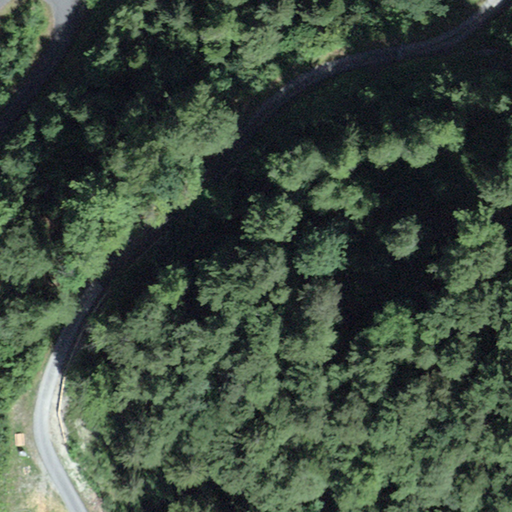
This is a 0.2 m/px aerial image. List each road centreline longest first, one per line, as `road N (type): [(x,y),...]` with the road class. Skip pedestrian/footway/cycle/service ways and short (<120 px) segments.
road 1 (track): [(497,0),(452,39),(406,55),(318,65),(98,286),(43,400),(44,448),(78,511)]
road 2 (track): [(0,132),(66,33),(60,0)]
